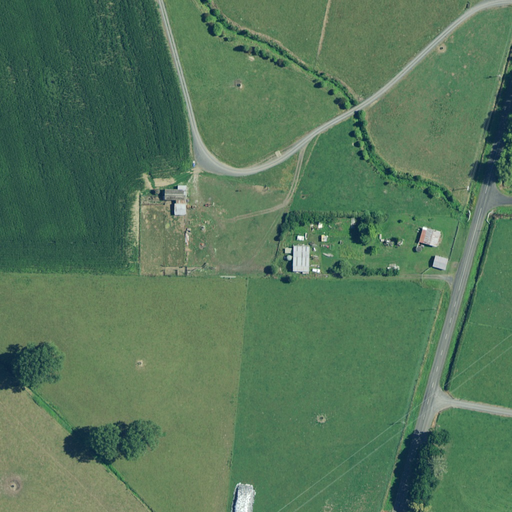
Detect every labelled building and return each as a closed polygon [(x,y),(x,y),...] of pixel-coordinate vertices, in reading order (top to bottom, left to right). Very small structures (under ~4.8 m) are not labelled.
[(178,201),(178,200),(187,201),(188,186),(179,186),(179,190),(167,189),(166,200),(178,201)] [(187,205),(176,204),(175,215),(187,215),(187,205)] [(441,233),(424,228),(420,242),(437,247),(441,233)] [(310,272),(311,247),(295,246),(294,271),(310,272)] [(449,260),(437,256),(434,267),(446,270),(449,260)]
